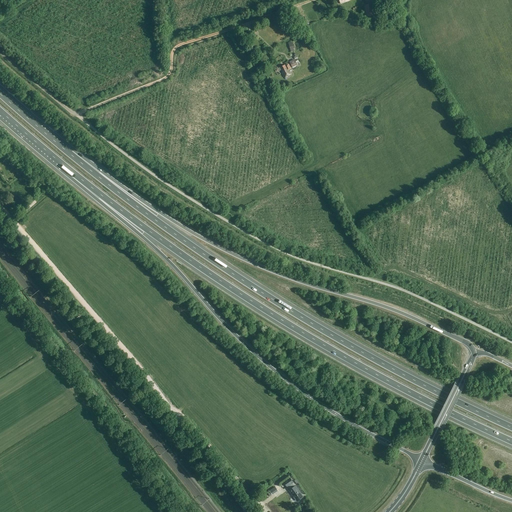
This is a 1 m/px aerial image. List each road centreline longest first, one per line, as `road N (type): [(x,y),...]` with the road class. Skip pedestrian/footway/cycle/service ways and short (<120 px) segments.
road 1 (motorway): [(511,428),(244,282),(51,139)]
road 2 (motorway): [(58,161),(205,272),(320,344),(511,441)]
road 3 (motorway): [(473,353),(467,343),(389,309),(206,242),(51,139)]
road 4 (motorway): [(58,161),(273,370),(421,460)]
road 5 (track): [(311,0),(177,45),(168,75),(79,113)]
road 6 (track): [(136,363),(0,205)]
road 7 (unclassified): [(246,511),(136,363)]
road 8 (track): [(172,410),(256,500)]
